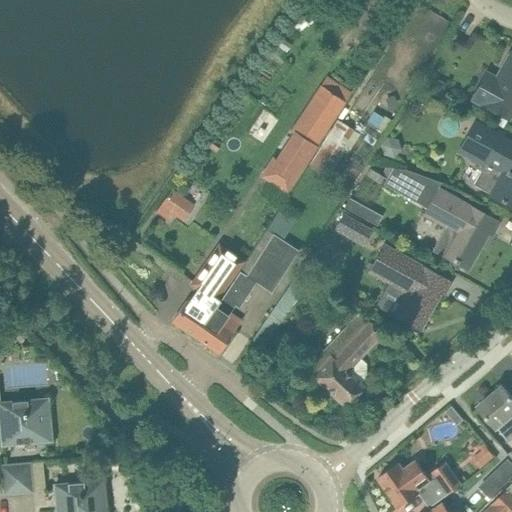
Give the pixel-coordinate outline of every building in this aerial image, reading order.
[(511,53),(489,91),(479,86),(472,99),(499,114),(494,122),(502,127),(511,109),(511,53)] [(326,75),(320,85),(344,100),(345,101),(351,91),(326,75)] [(445,90),(434,85),(430,95),(440,100),(445,90)] [(326,170),(353,129),(338,119),(311,160),(326,170)] [(511,143),(500,136),(473,121),(456,152),(483,167),(473,184),(491,193),(490,194),(511,206),(511,143)] [(314,147),(295,134),(277,161),(274,159),(263,175),(286,190),(314,147)] [(394,158),(402,150),(398,139),(387,136),(379,144),(383,156),(394,158)] [(390,169),(382,185),(403,197),(416,175),(403,170),(390,169)] [(425,209),(423,213),(438,222),(445,225),(432,249),(442,255),(450,259),(467,269),(481,244),(475,241),(482,229),(487,232),(491,234),(498,222),(480,212),(470,206),(470,207),(452,197),(437,188),(425,209)] [(161,202),(173,211),(182,198),(170,189),(161,202)] [(351,198),(346,207),(380,223),(384,214),(351,198)] [(208,327),(200,340),(218,353),(241,321),(229,312),(234,305),(238,307),(255,281),(272,293),(298,250),(282,239),(300,212),(284,202),(223,296),(216,307),(204,324),(208,327)] [(385,290),(403,300),(395,315),(419,329),(433,304),(428,301),(434,289),(443,294),(450,282),(382,244),(368,271),(389,283),(385,290)] [(173,320),(172,321),(200,340),(208,327),(204,324),(216,307),(220,301),(216,298),(242,261),(225,250),(215,264),(208,260),(192,283),(197,287),(187,301),(186,300),(172,320),(173,320)] [(278,329),(306,287),(294,279),(266,321),(278,329)] [(362,387),(359,384),(366,376),(366,363),(358,357),(381,333),(359,312),(357,314),(349,307),(339,318),(347,325),(323,350),(319,345),(303,362),(314,373),(312,374),(344,406),(362,387)] [(511,396),(503,386),(479,406),(495,426),(496,426),(509,441),(511,438),(511,396)] [(46,399),(0,402),(0,421),(0,422),(2,445),(50,440),(50,439),(44,440),(40,400),(46,400),(46,399)] [(455,415),(450,409),(444,414),(449,420),(455,415)] [(483,451),(472,460),(480,469),(494,457),(484,445),(480,448),(483,451)] [(511,464),(507,459),(489,477),(499,487),(511,474),(511,464)] [(399,462),(378,477),(399,507),(419,493),(429,507),(445,496),(460,486),(446,467),(444,464),(427,475),(416,460),(403,469),(399,462)] [(18,494),(33,492),(30,462),(15,463),(18,494)] [(3,495),(18,494),(15,463),(0,465),(3,495)] [(57,511),(99,511),(97,482),(103,481),(103,480),(55,484),(57,511)] [(511,511),(511,490),(509,487),(484,511),(511,511)] [(451,511),(445,502),(433,510),(429,511),(451,511)]
